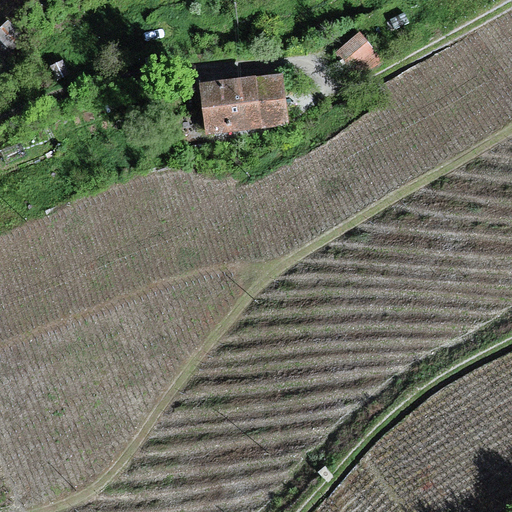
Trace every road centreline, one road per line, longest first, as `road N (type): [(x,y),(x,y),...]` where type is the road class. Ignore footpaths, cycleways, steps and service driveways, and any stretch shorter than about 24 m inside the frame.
road 1 (track): [(511,0),(346,90),(301,60),(135,77),(0,118)]
road 2 (track): [(511,340),(387,420),(304,511)]
